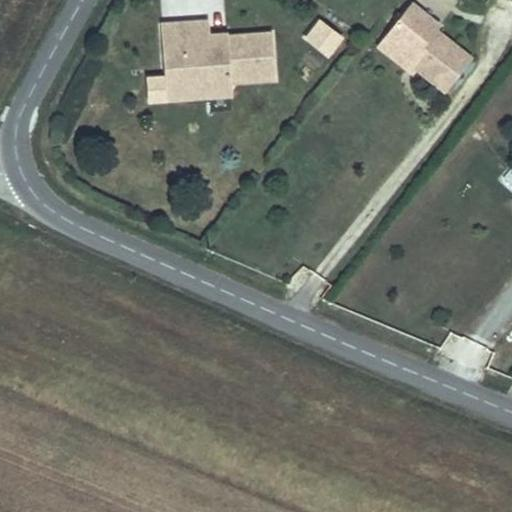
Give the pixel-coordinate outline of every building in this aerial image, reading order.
[(426,0),(445,15),(456,0),(426,0)] [(416,73),(444,96),(471,62),(436,34),(440,29),(413,8),(386,41),(412,62),(408,67),(416,73)] [(316,19),(303,38),(328,56),(341,37),(316,19)] [(201,26),(154,30),(159,81),(178,79),(180,95),(225,90),(224,83),(269,80),(265,35),(219,39),(220,44),(203,45),(202,38),(201,26)] [(202,38),(203,45),(220,44),(219,39),(219,36),(202,38)] [(386,41),(379,51),(412,78),(416,73),(408,67),(412,62),(386,41)] [(178,79),(159,81),(161,102),(181,100),(225,97),(225,90),(180,95),(178,79)]
